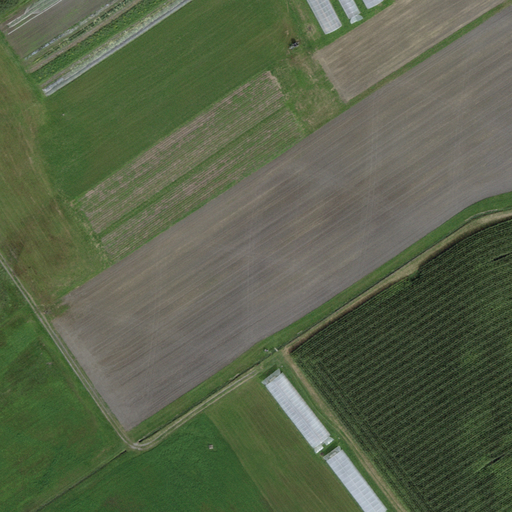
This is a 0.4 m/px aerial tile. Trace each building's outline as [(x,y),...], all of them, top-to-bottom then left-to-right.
[(307,0),(323,36),(340,28),(327,0),(307,0)] [(338,0),(351,25),(362,19),(352,0),(338,0)] [(383,2),(382,0),(361,0),(366,10),(383,2)] [(284,372),(266,385),(312,452),(330,439),(284,372)] [(327,461),(362,511),(386,511),(387,511),(343,449),(327,461)]
